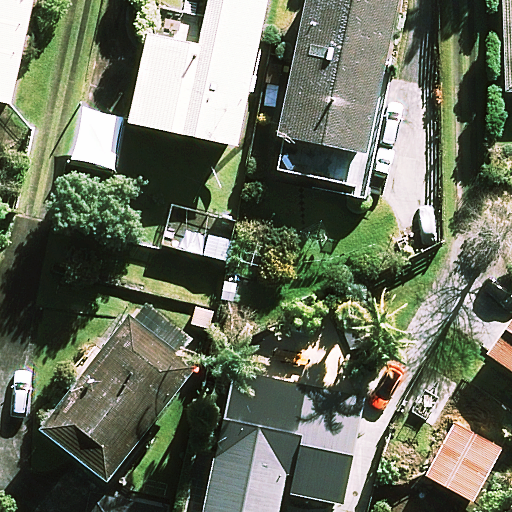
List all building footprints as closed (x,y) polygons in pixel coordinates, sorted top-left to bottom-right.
[(0,0),(0,107),(11,110),(33,0),(0,0)] [(267,0),(210,0),(200,52),(149,41),(131,131),(237,152),(267,0)] [(305,0),(276,177),(326,186),(324,200),(363,206),(397,0),(305,0)] [(511,0),(501,0),(504,96),(511,96),(511,0)] [(122,125),(83,115),(74,152),(113,162),(122,125)] [(159,223),(153,253),(225,267),(231,237),(159,223)] [(181,362),(193,347),(145,310),(134,326),(129,322),(41,436),(107,487),(195,372),(181,362)] [(511,326),(489,360),(511,375),(511,326)] [(363,403),(232,378),(214,470),(199,467),(189,511),(278,511),(281,497),(342,509),(363,403)] [(493,461),(455,444),(435,488),(472,505),(493,461)]
